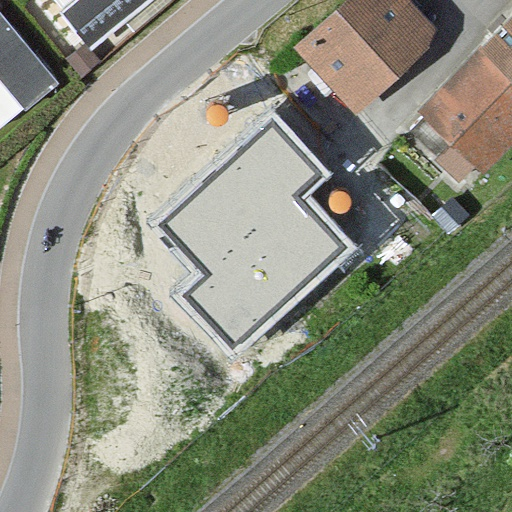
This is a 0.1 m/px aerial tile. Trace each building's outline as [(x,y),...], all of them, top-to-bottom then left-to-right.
[(77,0),(61,13),(90,49),(151,0),(77,0)] [(411,0),(342,0),(299,39),(355,103),(438,29),(411,0)] [(511,5),(482,38),(511,68),(511,5)] [(0,12),(0,123),(54,82),(0,12)] [(511,134),(511,68),(482,38),(421,100),(429,107),(409,127),(437,154),(455,136),(477,157),(484,163),(511,134)] [(87,47),(67,61),(80,78),(99,64),(87,47)] [(275,103),(149,217),(203,275),(184,293),(241,355),(357,249),(312,200),(340,174),(275,103)] [(477,157),(455,136),(437,154),(460,175),(477,157)] [(401,231),(383,250),(398,265),(416,246),(401,231)]
